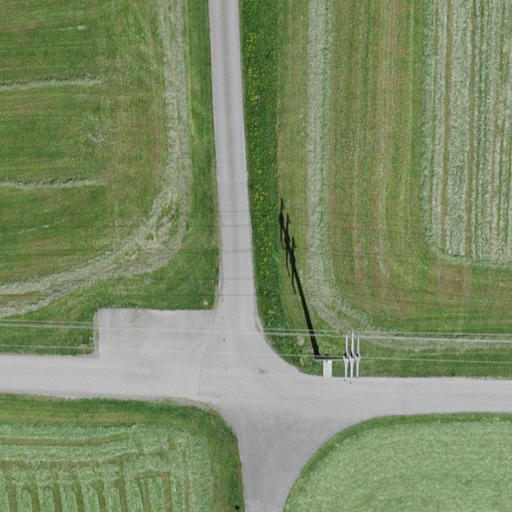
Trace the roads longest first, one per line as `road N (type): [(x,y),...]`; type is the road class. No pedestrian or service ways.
road 1 (track): [(232,0),(249,384),(265,511)]
road 2 (track): [(511,394),(0,376)]
